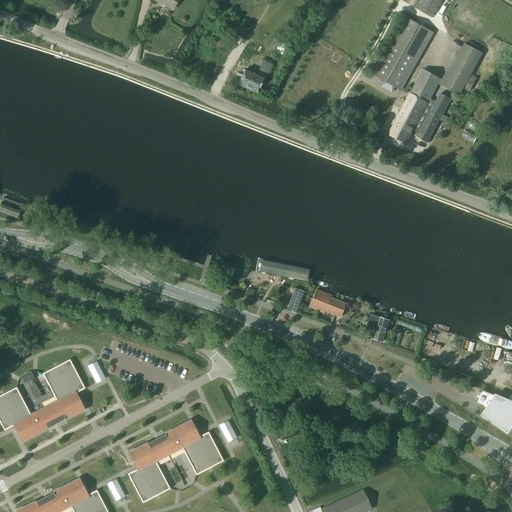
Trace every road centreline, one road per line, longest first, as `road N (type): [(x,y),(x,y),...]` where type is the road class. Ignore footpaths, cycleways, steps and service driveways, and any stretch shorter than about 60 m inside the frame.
road 1 (tertiary): [(511,215),(0,15)]
road 2 (secondary): [(491,446),(316,349),(169,290)]
